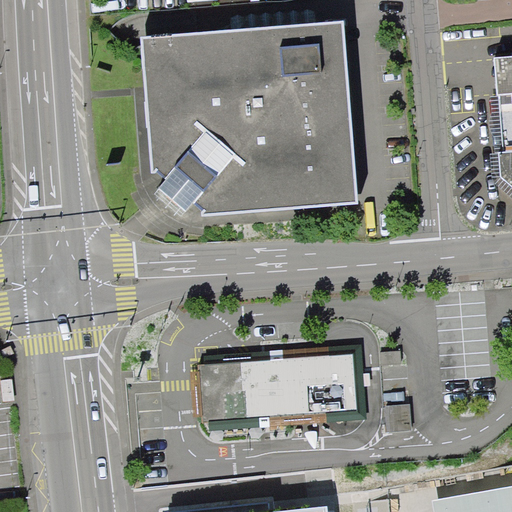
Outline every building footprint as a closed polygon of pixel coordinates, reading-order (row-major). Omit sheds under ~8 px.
[(358,204),(344,21),(140,38),(151,173),(156,173),(165,180),(176,167),(203,191),(192,204),(203,213),(203,217),(358,204)] [(511,55),(494,57),(496,94),(500,94),(500,96),(504,152),(498,152),(500,176),(511,185),(511,55)] [(511,185),(500,176),(498,152),(504,152),(500,96),(490,96),(491,114),(490,116),(489,119),(489,123),(489,126),(490,130),(491,133),(493,135),(494,153),(490,153),(492,178),(494,182),(511,197),(511,185)] [(203,191),(176,167),(165,180),(154,192),(181,216),(192,204),(203,191)] [(204,356),(204,364),(353,353),(357,410),(208,420),(209,430),(367,419),(361,344),(204,356)] [(381,352),(381,364),(401,362),(400,351),(381,352)] [(204,364),(198,365),(202,421),(208,420),(357,410),(353,353),(204,364)] [(385,406),(387,431),(412,429),(410,404),(385,406)] [(511,511),(511,486),(433,500),(434,511),(511,511)]
